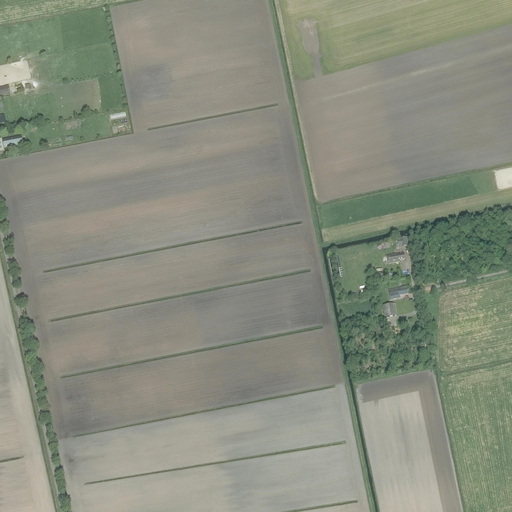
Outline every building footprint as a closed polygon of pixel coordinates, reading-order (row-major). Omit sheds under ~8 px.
[(0,94),(9,93),(8,86),(0,87),(0,94)] [(2,140),(4,149),(23,146),(21,136),(2,140)] [(410,237),(400,239),(401,248),(408,246),(408,249),(412,248),(410,237)] [(400,260),(405,259),(404,254),(398,255),(398,254),(388,256),(389,264),(401,262),(400,260)] [(400,295),(408,294),(406,287),(388,290),(390,300),(400,298),(400,295)] [(395,303),(383,306),(385,317),(397,315),(395,303)]
